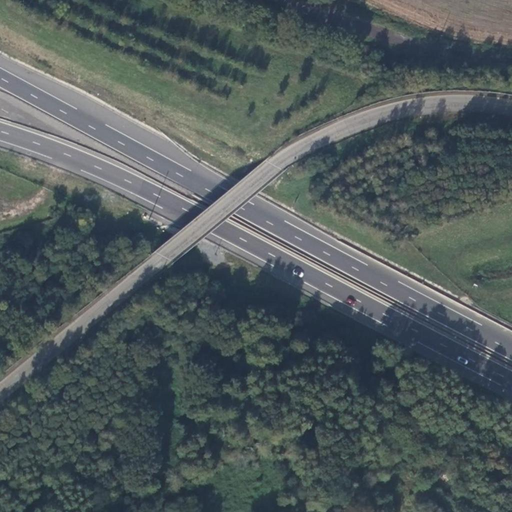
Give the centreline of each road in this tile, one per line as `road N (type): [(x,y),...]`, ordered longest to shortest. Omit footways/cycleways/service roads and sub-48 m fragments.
road 1 (tertiary): [(0,392),(277,166),(331,132),(434,102),(511,107)]
road 2 (trunk): [(511,348),(0,78)]
road 3 (trunk): [(0,134),(174,206),(511,381)]
